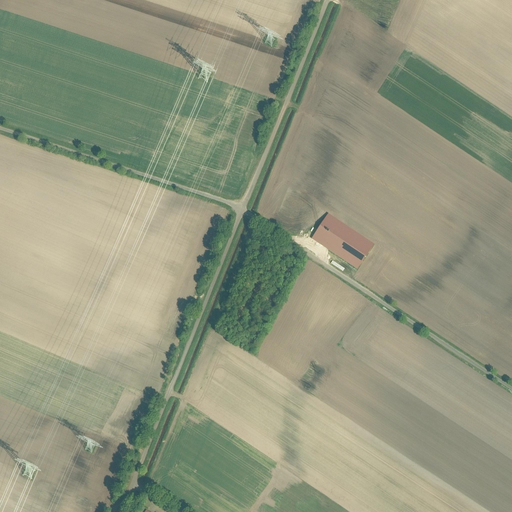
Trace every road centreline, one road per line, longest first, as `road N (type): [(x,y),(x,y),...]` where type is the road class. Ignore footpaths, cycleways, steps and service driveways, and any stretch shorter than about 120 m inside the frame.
road 1 (unclassified): [(243,209),(121,511)]
road 2 (unclassified): [(511,389),(243,209)]
road 3 (unclassified): [(243,209),(0,129)]
road 4 (unclassified): [(326,0),(243,209)]
